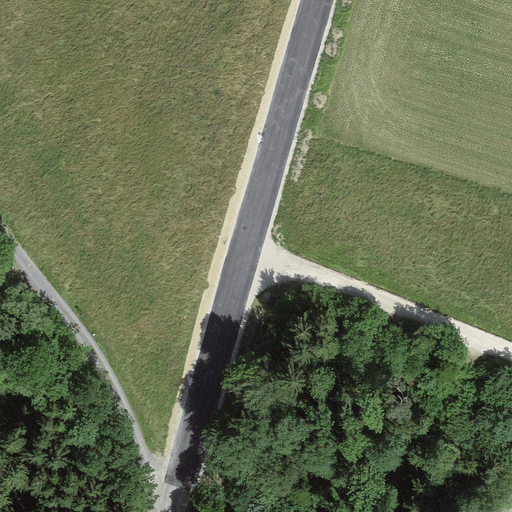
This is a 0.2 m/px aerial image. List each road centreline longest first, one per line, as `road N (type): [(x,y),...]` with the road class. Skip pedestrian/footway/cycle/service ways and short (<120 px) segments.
road 1 (track): [(0,234),(101,362),(148,511)]
road 2 (unclassified): [(242,246),(511,351)]
road 3 (tertiary): [(242,246),(168,511)]
road 4 (tertiary): [(318,0),(242,246)]
